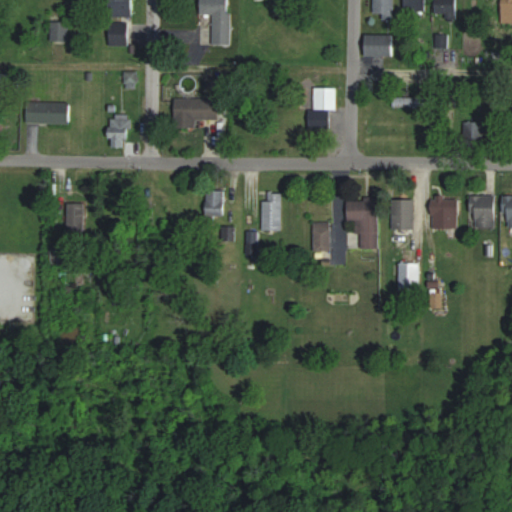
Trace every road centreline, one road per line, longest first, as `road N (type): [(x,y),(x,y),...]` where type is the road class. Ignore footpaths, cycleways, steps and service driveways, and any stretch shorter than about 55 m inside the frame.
road 1 (residential): [(511,163),(0,157)]
road 2 (residential): [(153,162),(153,0)]
road 3 (residential): [(354,161),(355,0)]
